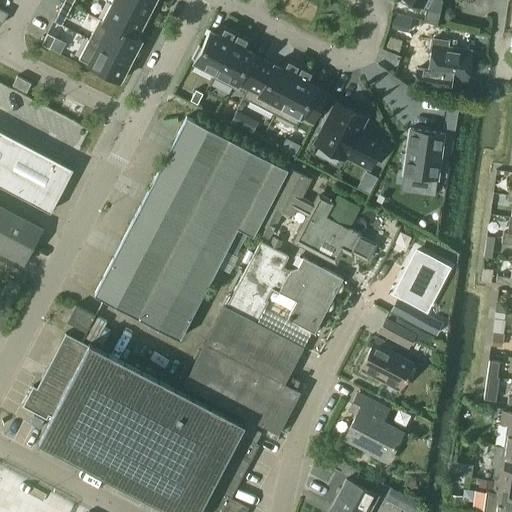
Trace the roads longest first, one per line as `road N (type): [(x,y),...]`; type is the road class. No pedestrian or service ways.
road 1 (unclassified): [(0,377),(134,120)]
road 2 (unclassified): [(281,511),(305,411),(359,300)]
road 3 (residential): [(134,120),(2,55),(30,0)]
road 4 (residential): [(244,13),(334,61),(351,61),(372,24),(362,0)]
road 5 (residential): [(134,120),(201,0)]
road 6 (unclassified): [(121,511),(0,447)]
